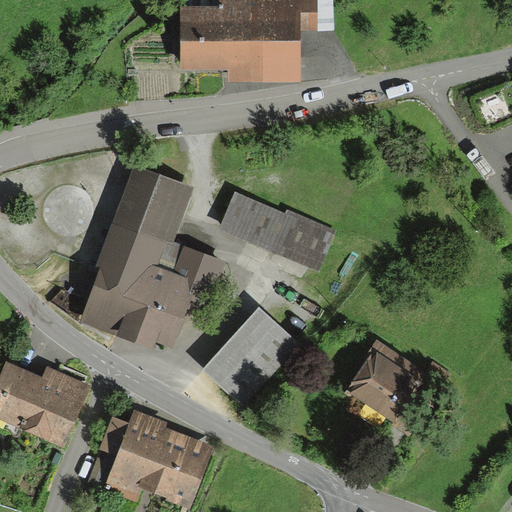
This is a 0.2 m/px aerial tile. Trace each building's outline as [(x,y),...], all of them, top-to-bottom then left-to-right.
[(221,0),(222,14),(185,13),(185,67),(296,68),(296,28),(320,28),(320,0),(221,0)] [(189,187),(135,168),(80,318),(171,352),(187,306),(198,310),(216,261),(168,244),(189,187)] [(219,228),(318,271),(336,228),(285,206),(283,211),(235,190),(219,228)] [(294,341),(259,308),(204,365),(239,399),(294,341)] [(379,344),(347,392),(409,433),(448,375),(432,365),(426,375),(379,344)] [(7,366),(0,382),(0,417),(63,445),(88,387),(48,369),(42,382),(7,366)] [(130,422),(117,417),(91,483),(138,501),(144,486),(167,495),(166,499),(190,508),(213,447),(164,428),(167,422),(135,410),(130,422)]
